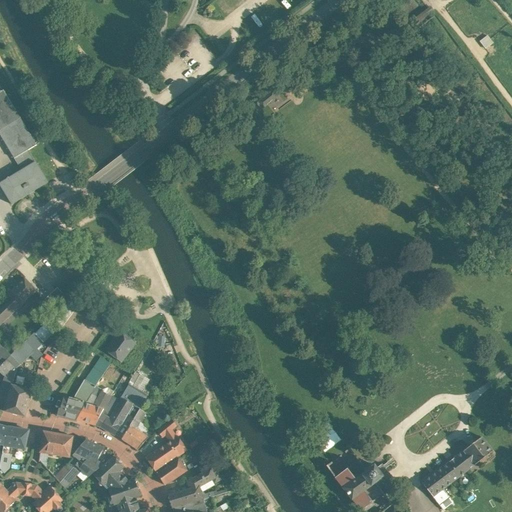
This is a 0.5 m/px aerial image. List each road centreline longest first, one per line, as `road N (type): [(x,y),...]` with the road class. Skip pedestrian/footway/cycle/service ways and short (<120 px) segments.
road 1 (tertiary): [(339,0),(23,247)]
road 2 (residential): [(164,511),(145,468),(119,446),(86,431),(0,415)]
